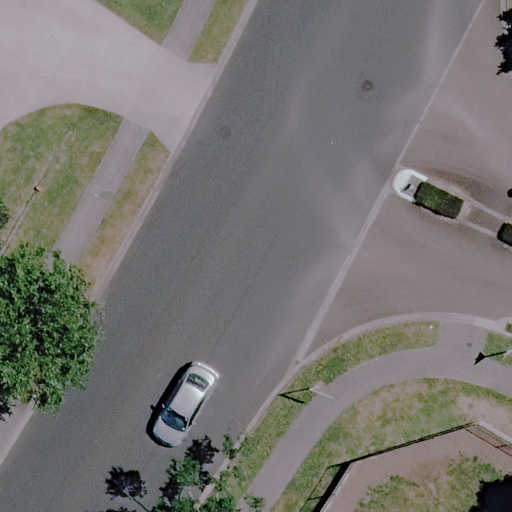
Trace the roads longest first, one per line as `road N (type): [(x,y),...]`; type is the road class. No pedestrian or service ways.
road 1 (tertiary): [(65,511),(301,127)]
road 2 (residential): [(301,127),(511,242)]
road 3 (tertiary): [(301,127),(358,0)]
